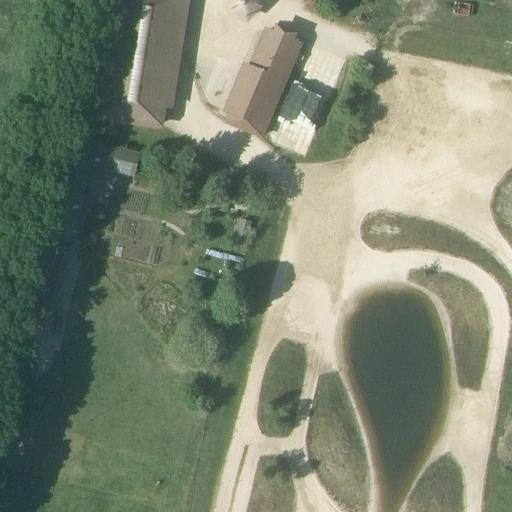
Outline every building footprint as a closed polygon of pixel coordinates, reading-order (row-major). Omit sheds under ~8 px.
[(89,113),(88,116),(156,127),(160,106),(158,106),(175,0),(107,0),(107,7),(106,7),(105,8),(106,8),(104,25),(103,24),(103,26),(104,26),(101,42),(100,42),(100,44),(101,44),(98,60),(97,60),(97,61),(98,61),(95,78),(94,78),(94,79),(95,79),(92,96),(91,96),(91,97),(92,97),(89,114),(89,113)] [(245,70),(246,70),(228,113),(227,113),(226,114),(229,115),(226,122),(259,136),(298,46),(265,32),(249,70),(246,68),(245,70)] [(67,136),(45,224),(75,231),(90,168),(112,173),(118,149),(67,136)] [(219,204),(218,211),(227,212),(228,206),(219,204)] [(250,223),(240,220),(238,228),(234,227),(230,242),(244,245),(250,223)] [(35,266),(31,281),(55,287),(59,272),(35,266)]
